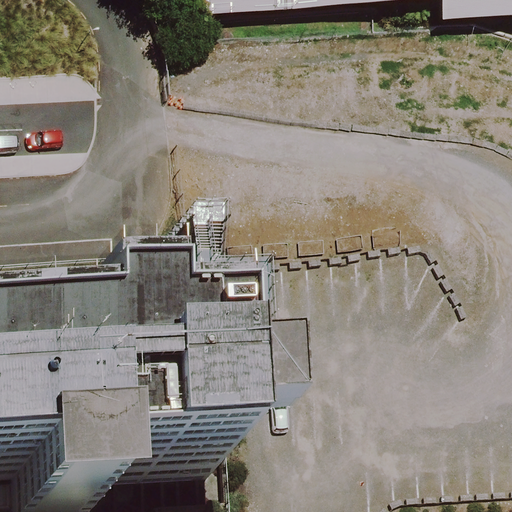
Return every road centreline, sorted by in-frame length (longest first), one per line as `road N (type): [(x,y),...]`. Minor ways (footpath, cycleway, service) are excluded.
road 1 (unknown): [(142,86),(358,109),(442,130),(477,154),(511,206)]
road 2 (unknown): [(511,331),(479,361),(410,376),(278,385)]
